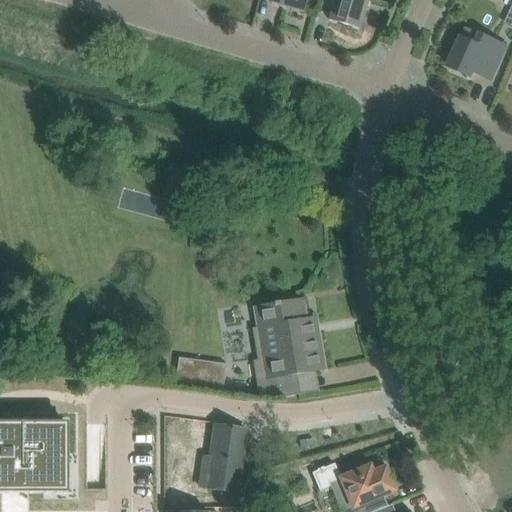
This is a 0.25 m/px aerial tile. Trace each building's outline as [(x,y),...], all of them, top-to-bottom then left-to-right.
[(272,0),(271,4),(302,12),(305,0),(272,0)] [(335,0),(329,20),(358,29),(366,0),(335,0)] [(507,47),(481,35),(476,45),(462,38),(448,67),(472,78),(475,73),(492,81),(507,47)] [(186,165),(183,176),(205,182),(208,171),(186,165)] [(255,328),(252,329),(258,360),(258,361),(267,359),(270,376),(255,379),(258,396),(258,397),(280,399),(300,395),(297,375),(315,372),(320,371),(311,319),(307,319),(301,320),(298,300),(259,307),(263,327),(255,328)] [(175,386),(223,393),(226,366),(179,359),(175,386)] [(0,492),(1,492),(5,492),(5,494),(9,494),(9,491),(17,491),(17,492),(29,492),(29,494),(32,494),(32,493),(44,493),(44,494),(48,494),(48,492),(55,492),(55,483),(66,483),(66,471),(68,471),(68,468),(66,467),(66,455),(68,455),(68,452),(66,452),(66,440),(68,440),(68,436),(66,436),(66,424),(58,424),(58,423),(55,423),(55,424),(43,424),(43,423),(39,423),(39,424),(27,424),(27,430),(12,430),(12,423),(8,423),(8,424),(0,424),(0,492)] [(205,457),(200,488),(237,493),(246,431),(215,426),(210,458),(205,457)] [(317,471),(312,474),(319,492),(331,488),(340,511),(374,511),(388,507),(383,496),(394,491),(385,469),(372,474),(369,467),(340,479),(334,464),(324,469),(323,468),(317,470),(317,471)] [(297,511),(314,511),(324,510),(321,493),(295,498),(297,511)]
